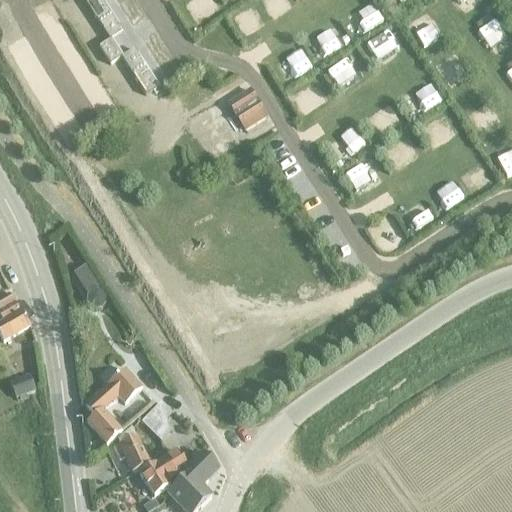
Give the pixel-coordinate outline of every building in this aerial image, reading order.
[(109,42),(110,41),(121,34),(98,0),(91,0),(84,5),(109,42)] [(380,0),(379,2),(390,14),(405,0),(380,0)] [(433,0),(445,15),(463,2),(461,0),(433,0)] [(511,0),(500,6),(507,22),(511,20),(511,0)] [(224,20),(230,37),(246,31),(240,14),(224,20)] [(483,29),(464,41),(475,58),(494,45),(483,29)] [(403,43),(410,56),(425,47),(418,35),(403,43)] [(122,60),(110,41),(109,42),(98,49),(110,68),(121,61),(122,60)] [(121,61),(145,98),(157,90),(133,53),(122,60),(121,61)] [(250,91),(228,105),(245,134),(269,120),(250,91)] [(303,92),(292,98),(301,113),(311,107),(303,92)] [(493,179),(507,170),(500,158),(486,167),(493,179)] [(83,269),(72,276),(86,298),(84,304),(88,310),(95,312),(101,308),(103,301),(83,269)] [(0,344),(2,348),(29,331),(8,297),(0,301),(0,344)] [(109,389),(86,408),(95,419),(86,427),(105,450),(121,437),(102,414),(115,403),(118,401),(123,407),(142,390),(125,373),(108,388),(109,389)] [(10,384),(16,399),(34,392),(28,377),(10,384)] [(186,426),(175,441),(185,448),(196,434),(186,426)] [(149,468),(136,441),(114,452),(120,463),(124,461),(132,477),(149,468)] [(174,474),(184,467),(175,453),(138,477),(153,501),(169,490),(167,487),(178,480),(174,474)] [(220,473),(204,456),(185,474),(188,478),(169,496),(184,511),(199,511),(212,501),(202,490),(220,473)] [(153,502),(142,509),(144,511),(155,511),(158,510),(153,502)]
